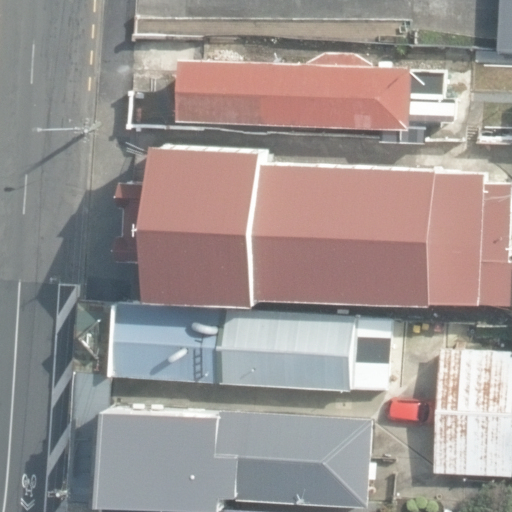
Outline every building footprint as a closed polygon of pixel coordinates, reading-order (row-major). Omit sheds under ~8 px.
[(406,135),(432,136),(432,123),(447,123),(447,120),(462,117),(463,97),(450,97),(451,60),(377,57),(360,40),(328,41),(308,56),(182,49),(181,110),(406,121),(406,135)] [(511,299),(511,255),(511,222),(511,176),(488,176),(489,166),(442,164),(442,163),(268,156),(269,143),(161,139),(160,175),(126,173),(125,197),(133,197),(132,227),(126,226),(125,251),(157,253),(155,290),(264,295),(265,289),(511,299)] [(355,396),(374,396),(374,386),(392,387),(395,318),(362,317),(362,314),(120,300),(115,372),(355,385),(355,396)] [(440,472),(511,473),(511,346),(443,345),(440,472)] [(379,415),(114,400),(107,498),(230,505),(230,496),(374,504),(379,415)] [(462,511),(470,511),(507,511),(508,477),(463,477),(462,511)] [(330,511),(230,505),(107,498),(106,511),(330,511)]
